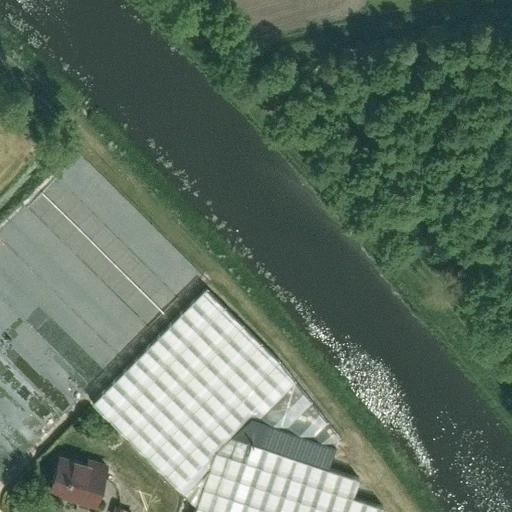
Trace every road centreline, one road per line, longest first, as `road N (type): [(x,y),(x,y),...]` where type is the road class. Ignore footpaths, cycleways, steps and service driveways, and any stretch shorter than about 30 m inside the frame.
road 1 (track): [(0,46),(127,163),(211,255),(348,413),(418,511)]
road 2 (track): [(154,0),(262,90),(511,378)]
